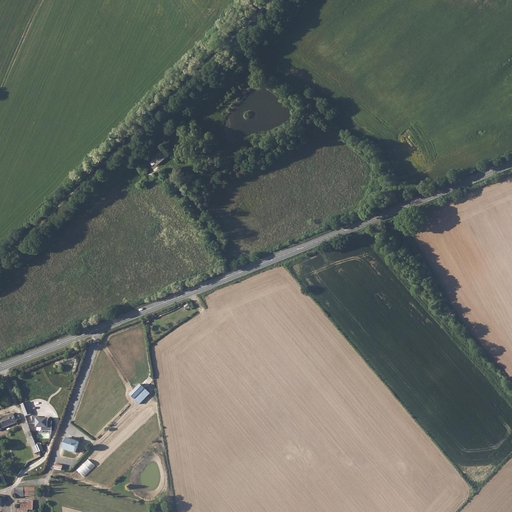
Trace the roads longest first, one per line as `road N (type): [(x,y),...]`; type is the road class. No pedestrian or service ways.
road 1 (secondary): [(511,163),(0,367)]
road 2 (track): [(166,167),(233,275)]
